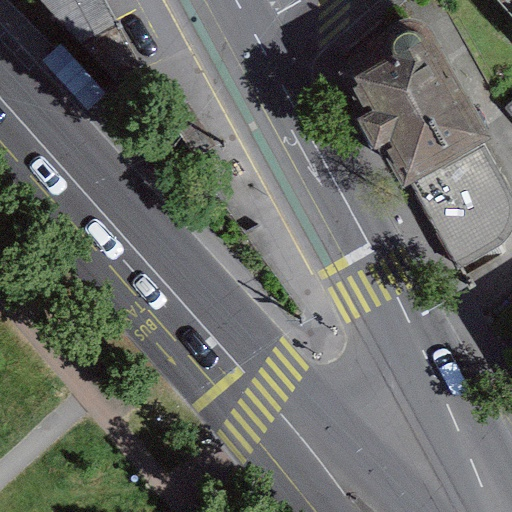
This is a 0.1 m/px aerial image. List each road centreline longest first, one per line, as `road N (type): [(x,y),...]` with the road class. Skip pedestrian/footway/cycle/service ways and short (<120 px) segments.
road 1 (primary): [(0,107),(313,443)]
road 2 (primary): [(418,333),(259,39)]
road 3 (primary): [(418,333),(480,511)]
road 4 (primary): [(511,489),(418,333)]
